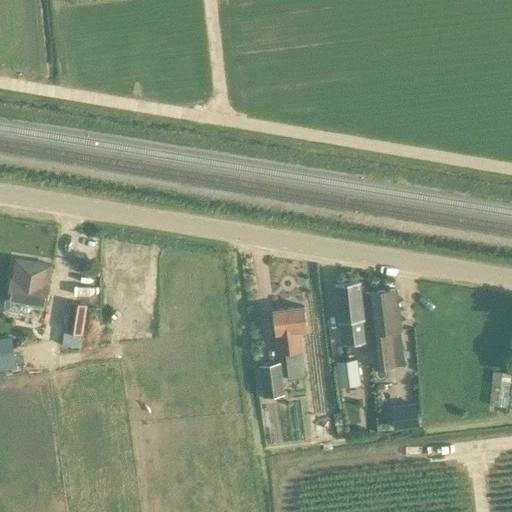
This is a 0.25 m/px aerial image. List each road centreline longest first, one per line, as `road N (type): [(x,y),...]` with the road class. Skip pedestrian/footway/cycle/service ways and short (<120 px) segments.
road 1 (unclassified): [(511,280),(0,195)]
road 2 (unknown): [(511,171),(238,125),(213,87),(206,0)]
